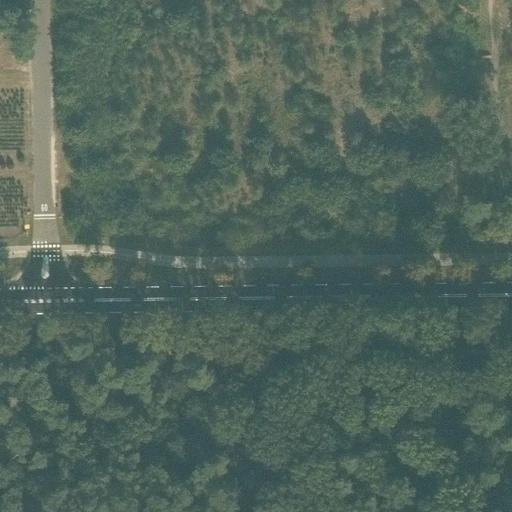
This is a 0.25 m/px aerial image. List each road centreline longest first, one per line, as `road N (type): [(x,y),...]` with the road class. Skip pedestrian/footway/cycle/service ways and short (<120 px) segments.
road 1 (primary): [(59,301),(511,295)]
road 2 (unclassified): [(44,210),(39,0)]
